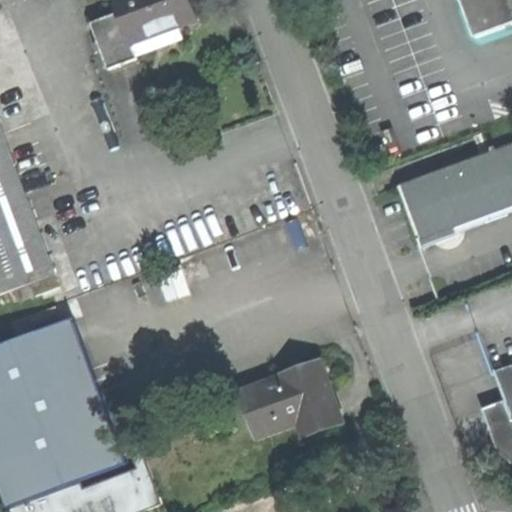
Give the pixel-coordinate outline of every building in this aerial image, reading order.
[(95,18),(112,62),(142,51),(136,35),(181,18),(183,23),(203,16),(196,0),(118,0),(122,8),(95,18)] [(511,0),(461,0),(473,34),(511,20),(511,0)] [(188,34),(183,23),(181,18),(136,35),(142,51),(188,34)] [(0,287),(56,267),(0,114),(0,287)] [(409,208),(418,233),(511,200),(511,138),(399,178),(409,208)] [(0,475),(8,499),(129,455),(103,382),(98,370),(77,312),(0,339),(0,475)] [(511,358),(495,364),(506,394),(482,402),(490,424),(499,452),(511,461),(511,358)] [(243,393),(259,439),(301,424),(304,435),(341,422),(319,360),(280,374),(282,379),(243,393)]
